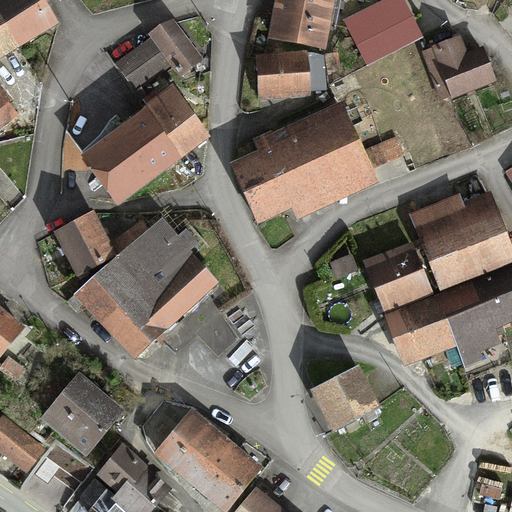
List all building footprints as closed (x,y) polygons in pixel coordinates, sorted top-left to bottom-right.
[(43,0),(0,0),(0,45),(53,18),(43,0)] [(341,0),(281,0),(277,34),(335,43),(341,0)] [(402,0),(380,0),(350,16),(372,60),(421,35),(402,0)] [(181,17),(104,73),(129,108),(207,52),(181,17)] [(475,67),(462,36),(434,48),(456,102),(501,83),(492,61),(475,67)] [(320,53),(268,54),(269,93),(321,92),(320,53)] [(0,107),(20,93),(0,66),(0,107)] [(216,133),(178,81),(89,145),(126,197),(216,133)] [(351,99),(238,154),(271,222),(384,167),(351,99)] [(511,228),(496,184),(422,211),(443,269),(511,243),(511,228)] [(100,206),(59,228),(84,272),(125,250),(100,206)] [(415,220),(366,239),(387,292),(435,274),(415,220)] [(176,271),(147,237),(88,287),(145,354),(233,279),(205,246),(176,271)] [(511,249),(391,298),(411,346),(511,305),(511,249)] [(0,369),(38,327),(0,294),(0,369)] [(386,411),(365,368),(316,393),(338,435),(386,411)] [(129,410),(88,374),(52,415),(94,451),(129,410)] [(229,511),(266,473),(196,414),(161,453),(228,511),(229,511)] [(50,449),(9,417),(0,428),(0,450),(31,474),(50,449)] [(157,481),(119,453),(94,487),(112,500),(102,511),(158,511),(161,508),(145,497),(157,481)] [(287,511),(258,487),(237,511),(287,511)]
